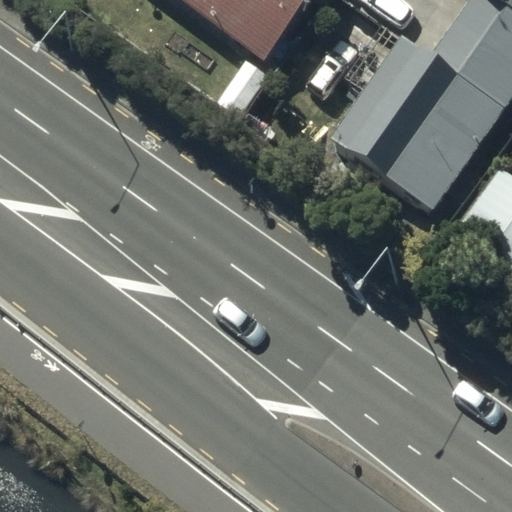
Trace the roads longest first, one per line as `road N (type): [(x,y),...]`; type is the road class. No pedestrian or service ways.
road 1 (trunk): [(114,252),(426,381),(511,433)]
road 2 (secondary): [(114,252),(460,511)]
road 3 (secondary): [(0,169),(114,252)]
